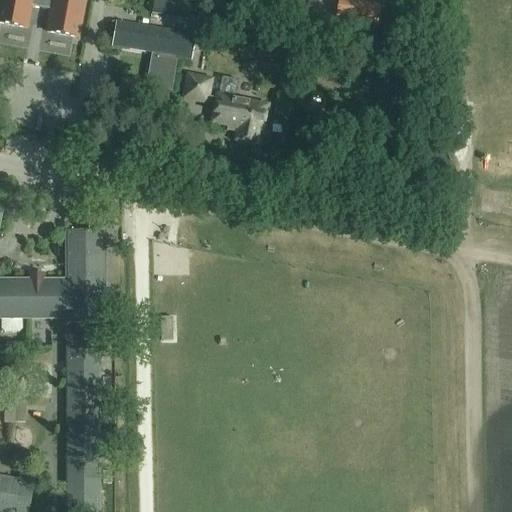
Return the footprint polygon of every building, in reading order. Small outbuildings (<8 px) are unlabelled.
[(0,0),(0,24),(27,29),(30,7),(50,11),(47,33),(78,38),(84,0),(0,0)] [(145,87),(171,91),(177,58),(190,60),(194,37),(116,23),(112,22),(110,35),(114,36),(112,46),(151,53),(145,87)] [(262,133),(267,106),(216,96),(215,98),(207,97),(211,80),(187,75),(182,99),(206,103),(214,104),(210,123),(237,128),(234,141),(255,145),(258,132),(262,133)] [(0,317),(67,318),(66,323),(102,323),(101,231),(66,231),(66,282),(0,281),(0,317)] [(98,511),(98,504),(106,504),(106,497),(98,497),(98,339),(67,339),(67,511),(98,511)] [(4,511),(27,511),(34,477),(19,475),(18,482),(9,480),(3,511),(4,511)] [(0,511),(3,511),(9,480),(0,478),(0,511)]
